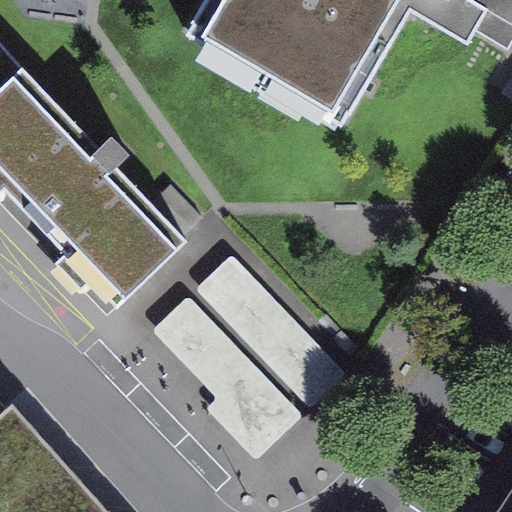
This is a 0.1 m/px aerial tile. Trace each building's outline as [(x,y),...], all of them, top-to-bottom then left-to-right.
[(511,0),(226,0),(215,18),(370,111),(436,0),(441,0),(502,36),(511,19),(511,0)] [(191,237),(0,34),(0,184),(116,308),(191,237)] [(229,262),(198,290),(310,409),(340,380),(229,262)] [(304,422),(187,306),(155,337),(221,403),(207,416),(259,467),(304,422)] [(0,423),(0,511),(112,511),(20,406),(0,423)] [(511,511),(511,480),(490,511),(511,511)]
